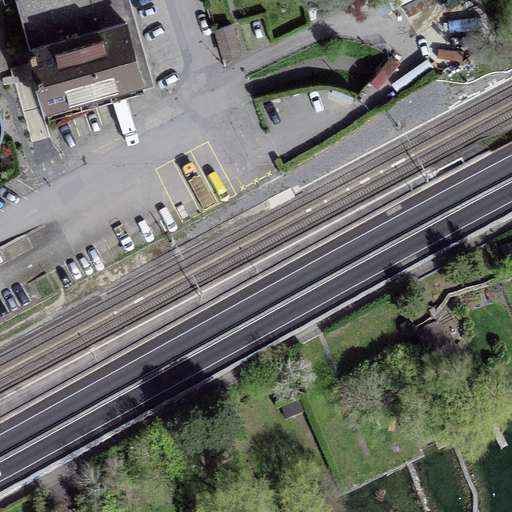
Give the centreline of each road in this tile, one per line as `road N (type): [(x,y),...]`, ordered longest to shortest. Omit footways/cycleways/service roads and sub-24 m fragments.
road 1 (residential): [(0,501),(511,223)]
road 2 (motorway): [(0,469),(511,192)]
road 3 (motorway): [(511,166),(0,442)]
road 4 (residential): [(185,0),(219,114),(0,228)]
